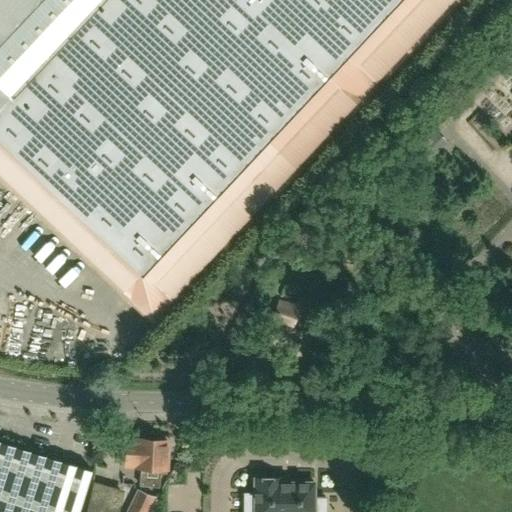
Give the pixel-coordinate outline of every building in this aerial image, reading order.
[(0,0),(0,175),(154,321),(455,0),(0,0)] [(272,320),(292,327),(298,305),(278,298),(272,320)] [(141,465),(139,485),(159,487),(160,473),(166,473),(169,442),(128,438),(125,464),(141,465)] [(0,511),(77,511),(91,470),(90,469),(0,442),(0,511)] [(256,479),(254,479),(254,481),(255,481),(255,494),(245,494),(244,511),(325,511),(325,498),(313,498),(313,485),(314,485),(314,483),(312,483),(291,483),(282,483),(279,483),(279,481),(280,481),(280,479),(278,479),(256,479)] [(85,511),(118,511),(123,490),(92,482),(85,511)] [(124,511),(150,511),(158,498),(136,489),(124,511)]
